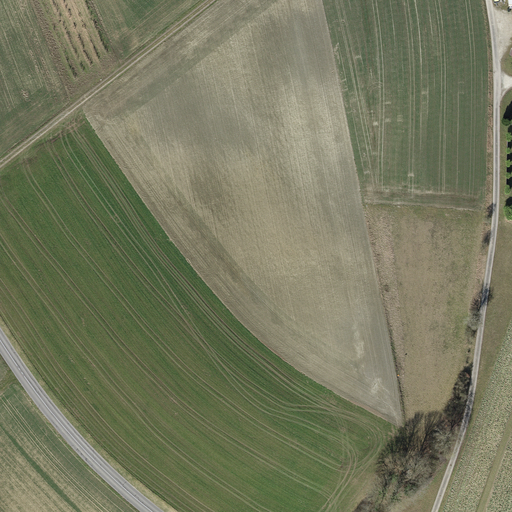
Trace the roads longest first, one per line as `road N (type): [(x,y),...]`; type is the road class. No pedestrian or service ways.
road 1 (track): [(436,511),(471,400),(492,249),(498,157),(490,0)]
road 2 (track): [(212,0),(0,164)]
road 3 (tertiary): [(155,511),(70,433),(0,335)]
